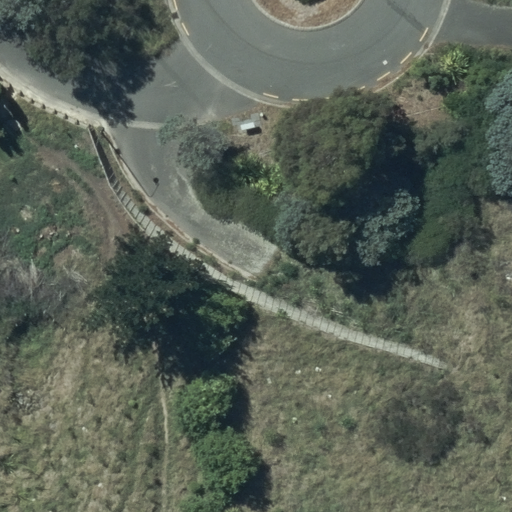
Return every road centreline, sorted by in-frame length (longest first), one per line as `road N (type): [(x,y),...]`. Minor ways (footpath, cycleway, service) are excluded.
road 1 (residential): [(0,34),(86,84),(170,88),(243,50)]
road 2 (residential): [(404,3),(374,47),(311,68),(243,50)]
